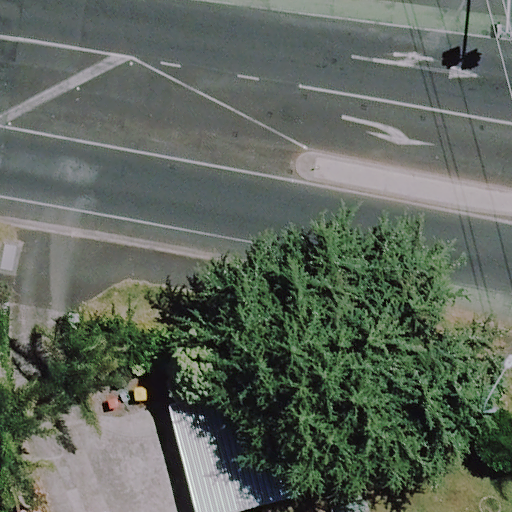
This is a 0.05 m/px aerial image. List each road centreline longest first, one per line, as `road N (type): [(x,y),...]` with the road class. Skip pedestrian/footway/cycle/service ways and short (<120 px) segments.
road 1 (secondary): [(198,127),(511,177)]
road 2 (secondary): [(0,93),(198,127)]
road 3 (residential): [(198,127),(237,0)]
